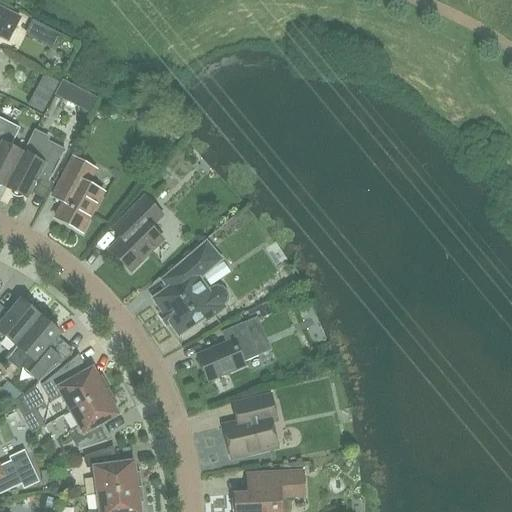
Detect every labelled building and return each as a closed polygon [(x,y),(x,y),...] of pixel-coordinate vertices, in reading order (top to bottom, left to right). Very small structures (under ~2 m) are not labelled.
[(20,19),(0,8),(0,37),(8,42),(20,19)] [(46,28),(32,21),(25,34),(39,41),(46,28)] [(6,189),(23,154),(11,148),(20,129),(0,118),(0,187),(2,187),(6,189)] [(50,182),(65,152),(46,142),(36,161),(23,154),(6,189),(10,190),(11,194),(13,197),(16,198),(20,198),(23,197),(27,199),(39,177),(50,182)] [(82,233),(102,193),(87,185),(95,170),(74,159),(53,198),(64,204),(56,219),(82,233)] [(145,199),(128,216),(112,231),(121,240),(110,251),(131,272),(162,240),(149,228),(161,216),(145,199)] [(159,280),(167,290),(154,300),(179,336),(204,319),(206,321),(224,308),(223,307),(226,303),(227,298),(226,293),(222,289),(216,288),(211,290),(208,293),(199,282),(193,273),(216,256),(206,244),(176,267),(159,280)] [(28,307),(21,301),(8,316),(3,316),(0,313),(0,339),(1,338),(6,338),(15,346),(16,346),(43,315),(31,305),(29,307),(28,307)] [(258,312),(261,318),(269,315),(264,305),(241,315),(243,319),(258,312)] [(48,349),(60,334),(53,328),(53,327),(55,325),(43,315),(16,346),(15,346),(5,360),(20,372),(22,368),(39,382),(61,365),(48,354),(48,349)] [(244,363),(258,357),(243,323),(221,333),(226,344),(197,357),(208,382),(245,366),(244,363)] [(73,380),(65,367),(42,386),(51,403),(62,397),(70,412),(110,390),(102,376),(98,379),(93,369),(73,380)] [(17,401),(23,396),(7,383),(1,390),(15,402),(17,401)] [(25,415),(44,404),(34,387),(23,396),(17,401),(25,415)] [(78,451),(107,441),(99,427),(119,416),(113,406),(117,404),(110,390),(70,412),(78,427),(68,433),(78,451)] [(231,459),(273,449),(270,438),(273,433),(270,418),(274,410),(271,396),(237,404),(241,418),(237,424),(224,427),(231,459)] [(111,465),(109,449),(85,457),(87,469),(94,468),(97,494),(142,488),(140,473),(135,473),(134,462),(111,465)] [(0,466),(0,494),(21,485),(24,490),(39,483),(24,451),(9,458),(11,462),(0,466)] [(235,496),(236,511),(290,511),(291,511),(291,504),(298,497),(304,497),(303,472),(247,475),(248,495),(235,496)] [(140,511),(140,504),(144,504),(142,488),(97,494),(99,511),(94,511),(140,511)] [(51,509),(54,500),(42,497),(40,506),(51,509)]
